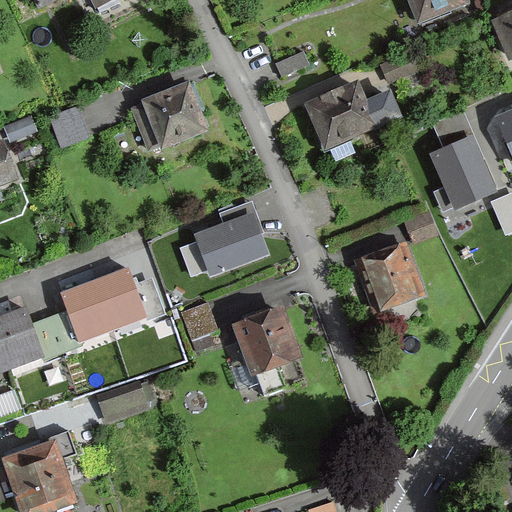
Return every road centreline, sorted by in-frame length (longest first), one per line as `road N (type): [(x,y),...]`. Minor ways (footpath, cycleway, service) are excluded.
road 1 (residential): [(417,504),(388,477),(236,84),(191,0)]
road 2 (secondary): [(417,504),(511,353)]
